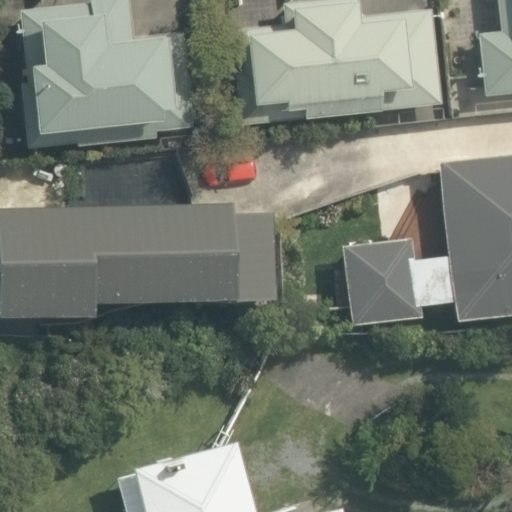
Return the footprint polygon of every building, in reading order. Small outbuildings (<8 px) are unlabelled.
[(121,0),(11,0),(16,126),(176,120),(172,22),(122,24),(121,0)] [(278,0),(281,23),(240,27),(247,95),(271,93),(274,117),(443,100),(433,7),(351,15),(349,0),(278,0)] [(511,0),(483,0),(487,30),(469,31),(475,94),(511,90),(511,0)] [(511,303),(511,145),(431,155),(441,234),(449,311),(511,303)] [(102,199),(0,204),(0,312),(77,308),(76,297),(266,286),(261,193),(190,197),(188,160),(100,165),(102,199)] [(449,311),(441,234),(334,246),(343,323),(449,311)] [(109,459),(123,511),(333,511),(330,499),(281,511),(247,511),(226,428),(109,459)]
